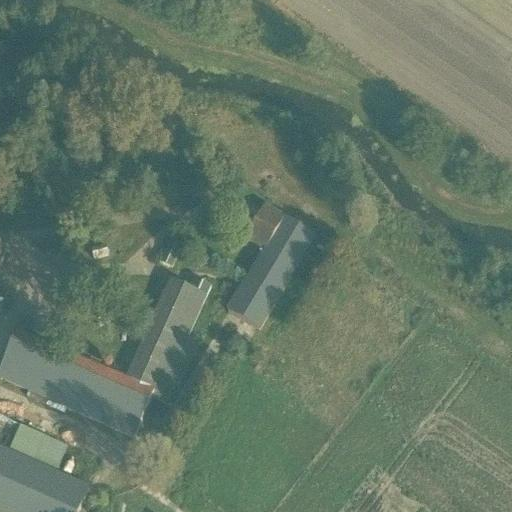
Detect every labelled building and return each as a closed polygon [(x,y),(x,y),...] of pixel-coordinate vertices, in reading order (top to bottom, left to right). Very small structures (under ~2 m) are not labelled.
[(265,252),(267,248),(271,250),(287,221),(264,208),(245,240),(265,252)] [(287,221),(271,250),(267,248),(265,252),(228,314),(259,332),(315,238),(287,221)] [(79,511),(89,490),(0,450),(0,311),(1,312),(9,294),(0,289),(0,268),(7,254),(0,250),(0,511),(79,511)] [(87,278),(73,304),(107,322),(110,316),(125,324),(134,306),(136,304),(87,278)] [(190,291),(171,282),(125,382),(17,335),(0,372),(0,379),(134,440),(152,400),(168,407),(175,390),(178,392),(199,345),(188,340),(211,288),(194,281),(190,291)]
